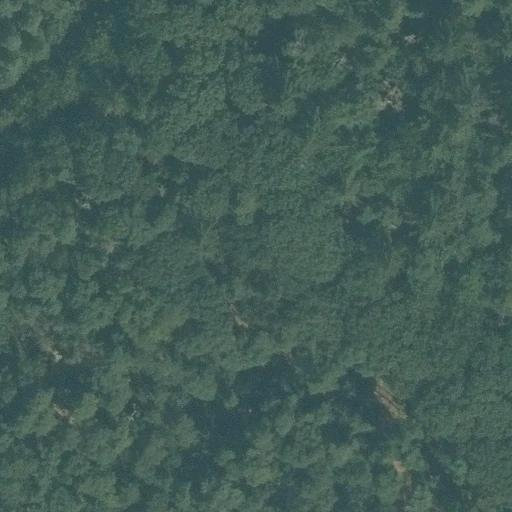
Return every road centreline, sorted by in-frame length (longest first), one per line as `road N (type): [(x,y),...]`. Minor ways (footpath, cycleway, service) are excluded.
road 1 (track): [(511,414),(175,0)]
road 2 (track): [(511,246),(377,360)]
road 3 (track): [(0,87),(103,0)]
